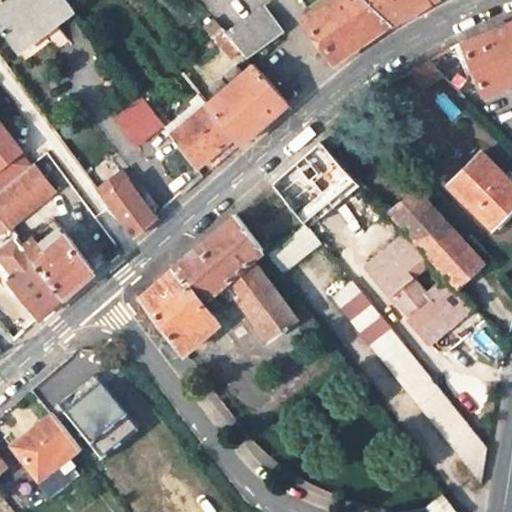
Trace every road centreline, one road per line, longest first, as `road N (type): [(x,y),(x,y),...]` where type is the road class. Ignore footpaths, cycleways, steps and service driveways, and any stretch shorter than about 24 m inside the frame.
road 1 (secondary): [(493,0),(383,53),(96,296)]
road 2 (tertiary): [(292,511),(240,470),(96,296)]
road 3 (unknown): [(142,256),(0,75)]
road 4 (secondary): [(96,296),(0,382)]
